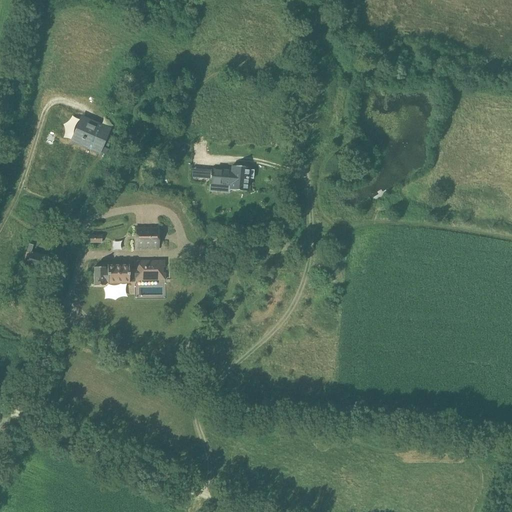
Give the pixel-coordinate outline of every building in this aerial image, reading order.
[(82,118),(74,137),(93,144),(90,150),(100,154),(110,129),(100,125),(99,127),(91,123),(92,122),(82,118)] [(211,169),(210,185),(230,187),(229,190),(250,192),(251,179),(253,180),(254,170),(249,170),(249,168),(231,166),(231,171),(211,169)] [(492,206),(493,200),(456,195),(454,206),(482,210),(483,205),(492,206)] [(163,198),(155,198),(156,217),(164,217),(163,198)] [(159,249),(158,227),(157,227),(157,229),(152,229),(152,227),(150,227),(150,229),(145,229),(145,227),(143,227),(143,229),(138,229),(137,227),(136,227),(136,250),(159,249)] [(165,280),(165,261),(146,262),(146,269),(136,269),(136,270),(129,270),(129,266),(107,266),(107,270),(105,270),(105,268),(94,268),(94,287),(105,287),(105,283),(107,283),(107,284),(110,284),(110,287),(120,286),(120,284),(129,284),(129,279),(136,279),(136,281),(165,280)] [(323,289),(323,278),(311,278),(311,289),(323,289)]
